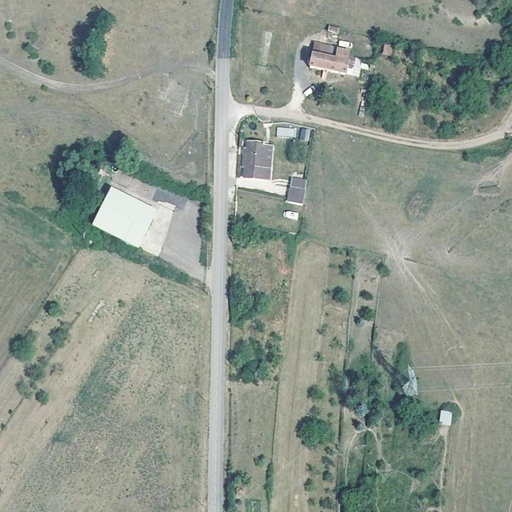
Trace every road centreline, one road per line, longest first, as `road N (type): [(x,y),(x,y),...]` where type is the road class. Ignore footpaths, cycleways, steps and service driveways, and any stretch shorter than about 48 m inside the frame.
road 1 (tertiary): [(217,511),(229,0)]
road 2 (track): [(223,103),(459,145),(503,130),(511,112)]
